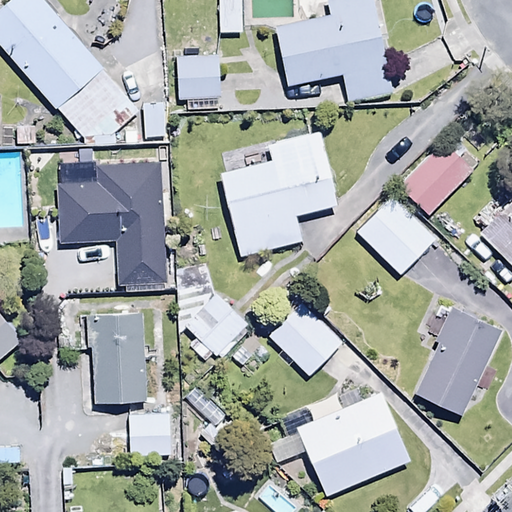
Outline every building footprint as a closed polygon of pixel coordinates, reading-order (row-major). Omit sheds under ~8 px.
[(38,0),(4,0),(0,4),(0,52),(50,110),(53,108),(81,141),(81,147),(112,146),(112,134),(137,112),(38,0)] [(239,0),(215,0),(215,35),(239,35),(239,0)] [(369,0),(320,0),(324,16),(270,27),(283,88),(338,76),(344,106),(390,96),(369,0)] [(214,51),(172,53),(175,111),(217,109),(214,51)] [(160,98),(139,99),(141,134),(162,133),(160,98)] [(299,243),(292,217),(333,206),(315,132),(219,156),(223,172),(215,174),(236,259),(299,243)] [(425,217),(470,172),(456,159),(464,151),(446,133),(439,141),(394,186),(425,217)] [(157,165),(95,168),(96,184),(55,186),(57,245),(113,242),(115,287),(163,285),(157,165)] [(351,231),(395,277),(433,241),(389,195),(351,231)] [(511,197),(475,235),(511,272),(511,197)] [(212,293),(182,328),(193,338),(184,348),(202,364),(210,355),(218,362),(249,326),(212,293)] [(339,344),(297,301),(262,334),(304,378),(339,344)] [(497,332),(448,309),(409,395),(458,418),(497,332)] [(141,403),(137,315),(88,317),(92,405),(141,403)] [(0,317),(0,356),(19,340),(0,317)] [(355,386),(304,408),(309,420),(291,428),(322,499),(407,462),(376,391),(360,398),(355,386)] [(165,409),(124,411),(126,453),(167,452),(165,409)] [(195,435),(213,453),(236,430),(217,412),(195,435)]
